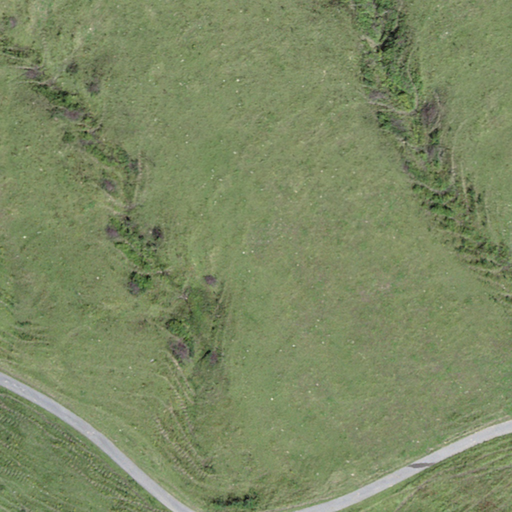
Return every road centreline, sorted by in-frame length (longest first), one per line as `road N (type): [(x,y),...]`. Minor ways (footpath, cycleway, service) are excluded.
road 1 (track): [(0,378),(84,424),(185,511)]
road 2 (track): [(316,511),(511,426)]
